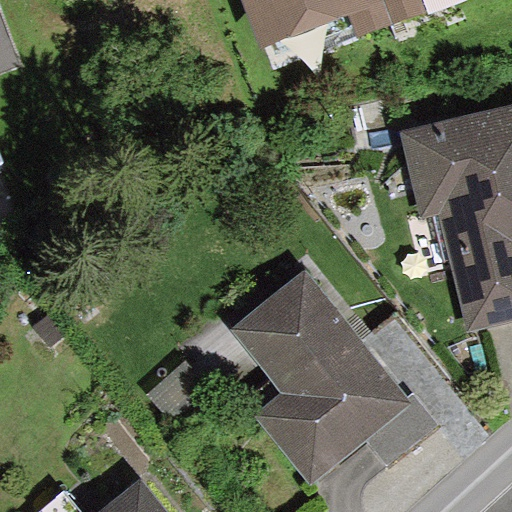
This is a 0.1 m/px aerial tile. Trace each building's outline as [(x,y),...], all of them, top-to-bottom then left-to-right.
[(245,0),(261,47),(383,5),(381,0),(245,0)] [(511,129),(409,153),(425,222),(450,216),(482,354),(511,346),(511,129)] [(0,177),(10,174),(0,147),(0,177)] [(308,293),(242,345),(291,407),(266,427),(334,511),(356,511),(434,450),(308,293)] [(157,511),(141,492),(116,511),(157,511)]
